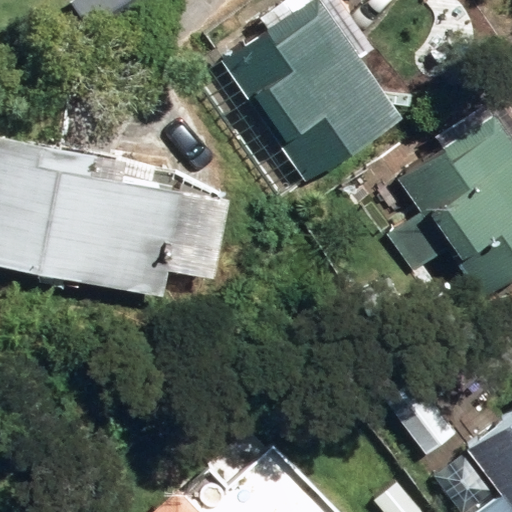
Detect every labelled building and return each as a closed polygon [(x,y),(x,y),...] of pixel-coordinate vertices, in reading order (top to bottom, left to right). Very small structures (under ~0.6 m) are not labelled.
[(316,0),(281,0),(212,46),(293,169),(389,105),(316,0)] [(0,128),(0,252),(145,279),(161,175),(75,162),(78,141),(0,128)] [(511,160),(457,195),(511,283),(511,160)] [(425,353),(385,380),(430,448),(471,422),(425,353)] [(511,413),(486,432),(511,466),(511,413)] [(120,511),(225,511),(218,504),(210,511),(206,511),(164,469),(120,511)]
